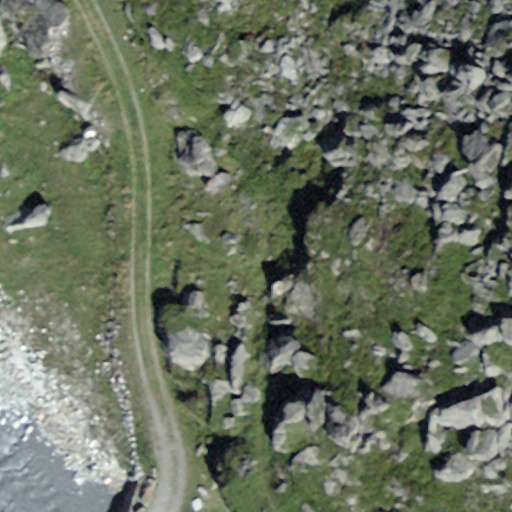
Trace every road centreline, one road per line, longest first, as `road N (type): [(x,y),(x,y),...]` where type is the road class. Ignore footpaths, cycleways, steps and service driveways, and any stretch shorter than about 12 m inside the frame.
road 1 (track): [(140,264),(134,122),(84,0)]
road 2 (track): [(164,511),(173,463),(139,314),(140,264)]
